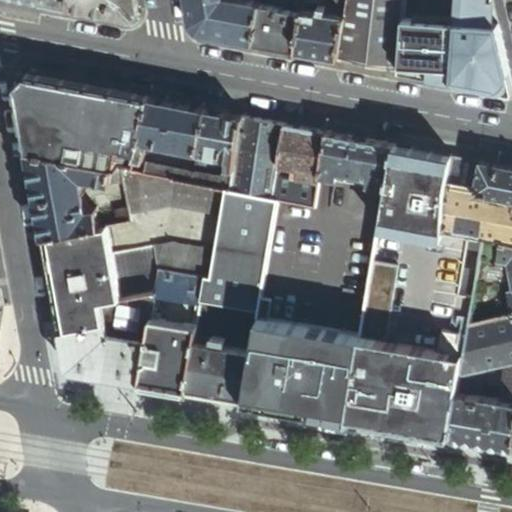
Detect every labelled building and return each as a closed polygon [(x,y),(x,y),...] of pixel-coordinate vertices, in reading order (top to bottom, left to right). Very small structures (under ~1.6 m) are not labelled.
[(140,11),(138,0),(68,0),(70,7),(132,18),(140,11)] [(189,0),(193,24),(198,31),(256,42),(262,4),(262,1),(255,0),(189,0)] [(305,0),(285,0),(284,7),(303,11),(304,8),(305,0)] [(306,0),(305,8),(344,15),(346,0),(306,0)] [(403,18),(404,0),(348,0),(346,15),(339,58),(399,69),(403,18)] [(404,0),(403,18),(501,26),(494,0),(404,0)] [(262,4),(256,42),(297,50),(303,11),(284,7),(268,5),(263,4),(262,4)] [(297,50),(339,58),(346,15),(344,15),(305,8),(304,8),(303,11),(297,50)] [(501,26),(403,18),(399,69),(454,80),(480,85),(480,81),(490,82),(511,84),(511,76),(503,38),(501,26)] [(15,84),(26,150),(115,167),(117,155),(119,148),(126,149),(137,151),(139,141),(147,97),(26,74),(15,84)] [(511,90),(511,84),(490,82),(480,81),(480,85),(502,89),(511,90)] [(206,108),(147,97),(139,141),(151,143),(198,152),(206,108)] [(243,115),(206,108),(198,152),(204,153),(210,154),(228,158),(234,159),(235,159),(238,145),(243,115)] [(285,123),(243,115),(238,145),(271,152),(280,153),(285,123)] [(328,132),(285,123),(280,153),(273,198),(278,199),(316,206),(320,176),(328,132)] [(394,144),(328,132),(320,176),(387,189),(394,144)] [(151,143),(139,141),(137,151),(136,159),(148,161),(151,143)] [(449,187),(456,156),(394,144),(387,189),(381,224),(397,226),(396,231),(447,239),(447,232),(449,187)] [(119,148),(117,155),(124,157),(126,149),(119,148)] [(115,167),(26,150),(43,239),(97,230),(92,209),(88,210),(81,177),(87,176),(90,182),(114,185),(128,183),(126,169),(115,167)] [(280,153),(271,152),(264,196),(273,198),(280,153)] [(477,192),(483,161),(456,156),(449,187),(477,192)] [(233,167),(234,159),(228,158),(226,166),(233,167)] [(511,166),(483,161),(477,192),(511,199),(511,166)] [(148,163),(146,173),(191,182),(193,171),(148,163)] [(146,173),(126,169),(128,183),(132,211),(133,217),(170,210),(222,219),(228,189),(194,182),(191,182),(146,173)] [(196,172),(194,182),(228,189),(229,189),(231,179),(196,172)] [(387,189),(320,176),(316,206),(278,199),(266,271),(370,288),(381,224),(387,189)] [(449,187),(447,232),(485,240),(502,243),(511,244),(511,199),(477,192),(449,187)] [(229,189),(228,189),(222,219),(217,253),(212,278),(207,277),(203,299),(260,309),(266,271),(278,199),(273,198),(264,196),(229,189)] [(133,217),(132,211),(119,213),(121,226),(134,224),(133,217)] [(97,230),(43,239),(59,333),(105,325),(102,304),(121,300),(113,256),(108,228),(97,230)] [(502,243),(485,240),(477,285),(485,287),(511,280),(511,273),(511,270),(511,268),(511,263),(498,261),(502,243)] [(511,244),(502,243),(498,261),(511,263),(511,268),(511,270),(511,273),(511,291),(511,292),(511,298),(511,244)] [(212,278),(217,253),(169,246),(113,256),(121,300),(156,294),(161,269),(207,277),(212,278)] [(202,305),(203,299),(207,277),(161,269),(156,294),(156,297),(202,305)] [(370,288),(266,271),(260,309),(253,351),(252,353),(356,371),(363,333),(370,288)] [(485,287),(477,285),(471,322),(511,312),(511,304),(481,311),(485,287)] [(105,325),(59,333),(64,361),(75,371),(142,383),(152,318),(153,314),(156,297),(156,294),(121,300),(102,304),(105,325)] [(511,312),(471,322),(466,351),(465,363),(463,371),(507,362),(511,361),(511,312)] [(142,383),(188,391),(196,341),(199,327),(160,319),(152,318),(142,383)] [(356,371),(349,419),(452,437),(460,390),(463,371),(465,363),(453,361),(455,349),(363,333),(356,371)] [(211,343),(212,337),(199,334),(197,341),(211,343)] [(188,391),(245,401),(252,353),(253,351),(224,346),(226,339),(212,337),(211,343),(197,341),(196,341),(188,391)] [(466,351),(455,349),(453,361),(465,363),(466,351)] [(245,401),(349,419),(356,371),(252,353),(245,401)] [(511,361),(507,362),(507,363),(507,364),(503,389),(503,394),(508,394),(511,395),(511,361)] [(503,389),(507,364),(497,366),(489,368),(486,385),(503,389)] [(464,373),(461,391),(484,395),(486,385),(489,368),(464,373)] [(461,391),(460,390),(452,437),(476,441),(489,443),(511,446),(511,400),(507,400),(497,398),(484,395),(461,391)]
